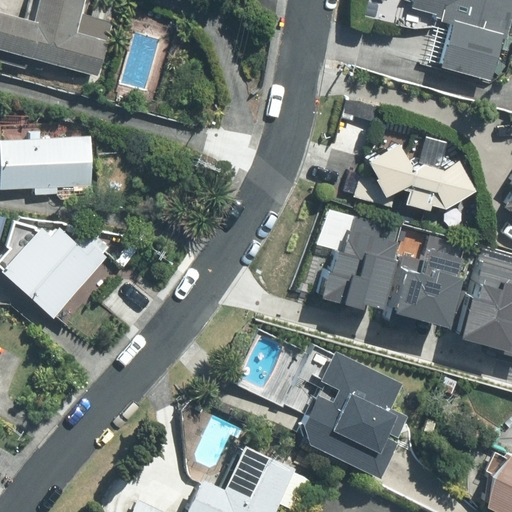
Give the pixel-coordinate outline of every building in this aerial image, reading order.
[(29,0),(21,22),(0,14),(0,65),(85,94),(111,18),(78,7),(80,0),(29,0)] [(446,13),(434,57),(484,70),(495,28),(500,30),(508,0),(409,0),(409,3),(446,13)] [(92,131),(0,134),(0,188),(94,185),(92,131)] [(355,156),(309,143),(299,177),(351,192),(350,195),(392,206),(394,201),(421,207),(422,209),(465,189),(450,157),(432,165),(441,141),(420,134),(412,159),(402,168),(391,140),(355,156)] [(510,180),(499,196),(511,205),(511,157),(501,173),(510,180)] [(327,237),(313,287),(372,304),(394,224),(346,211),(338,239),(327,237)] [(14,233),(0,248),(0,271),(54,316),(101,260),(49,218),(27,244),(14,233)] [(398,256),(383,310),(437,325),(461,241),(424,231),(416,261),(398,256)] [(511,262),(473,251),(452,325),(511,342),(511,262)] [(397,376),(329,344),(289,425),(374,466),(401,410),(384,402),(397,376)] [(511,511),(511,433),(482,461),(479,499),(477,501),(493,511),(511,511)] [(194,470),(177,508),(185,511),(264,511),(287,460),(236,438),(217,480),(194,470)] [(157,511),(130,497),(121,511),(157,511)]
